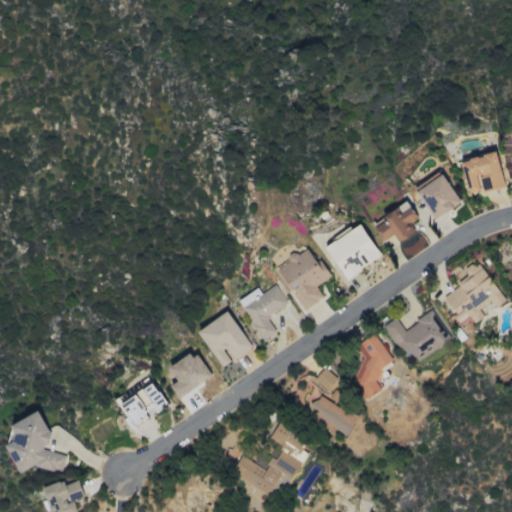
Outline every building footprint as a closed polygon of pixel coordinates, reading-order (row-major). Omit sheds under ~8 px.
[(481,192),(503,187),(495,152),(459,161),(467,192),(481,189),(481,192)] [(435,219),(459,202),(440,173),(415,190),(435,219)] [(381,240),(392,234),(397,242),(414,233),(408,223),(415,219),(406,202),(370,222),(381,240)] [(324,245),(343,279),(379,258),(358,222),(335,235),(337,238),(324,245)] [(328,277),(307,246),(274,269),(290,292),(290,291),(304,310),(322,297),(315,287),(328,277)] [(504,301),(476,261),(463,271),(468,277),(441,296),(454,313),(451,315),(457,324),(467,316),(473,323),(483,316),(478,309),(490,300),(495,307),(504,301)] [(256,289),(237,301),(261,340),(275,332),(265,316),(286,304),(274,285),(260,294),(256,289)] [(231,360),(250,347),(226,311),(196,332),(221,368),(231,361),(231,360)] [(416,361),(449,340),(431,311),(402,329),(395,318),(382,326),(400,353),(407,348),(416,361)] [(366,363),(348,376),(364,400),(380,389),(373,380),(381,375),(378,370),(391,361),(372,333),(354,346),(366,363)] [(177,399),(210,376),(191,350),(166,368),(175,381),(168,386),(177,399)] [(326,392),(337,380),(324,368),(313,380),(326,392)] [(164,405),(149,374),(114,391),(131,428),(147,420),(143,411),(153,406),(154,410),(164,405)] [(317,394),(304,415),(344,439),(356,418),(317,394)] [(37,448),(47,444),(49,435),(38,411),(11,424),(5,447),(17,473),(34,465),(56,471),(62,468),(65,455),(37,448)] [(278,501),(304,453),(300,450),(306,440),(276,424),(268,439),(281,446),(273,459),(270,457),(263,469),(239,456),(229,474),(278,501)] [(75,511),(72,501),(83,497),(77,481),(62,486),(60,481),(40,488),(48,511),(75,511)]
